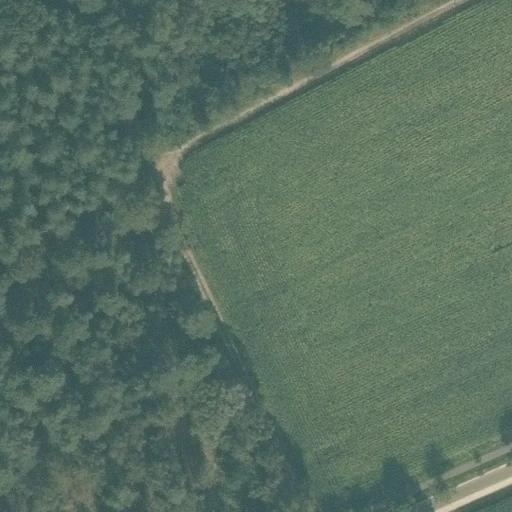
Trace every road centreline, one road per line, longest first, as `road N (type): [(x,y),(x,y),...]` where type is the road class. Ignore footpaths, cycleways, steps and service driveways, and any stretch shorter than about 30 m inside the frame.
road 1 (track): [(231,361),(65,0)]
road 2 (track): [(460,0),(143,165)]
road 3 (track): [(151,179),(0,265)]
road 4 (track): [(302,511),(231,361)]
